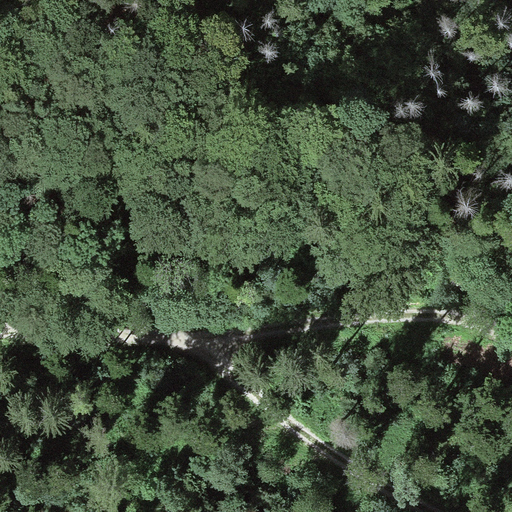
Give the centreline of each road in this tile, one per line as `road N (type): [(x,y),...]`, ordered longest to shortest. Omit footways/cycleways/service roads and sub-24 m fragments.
road 1 (track): [(511,335),(466,314),(281,323),(201,336)]
road 2 (track): [(201,336),(219,365),(314,446),(424,511)]
road 3 (track): [(201,336),(0,329)]
